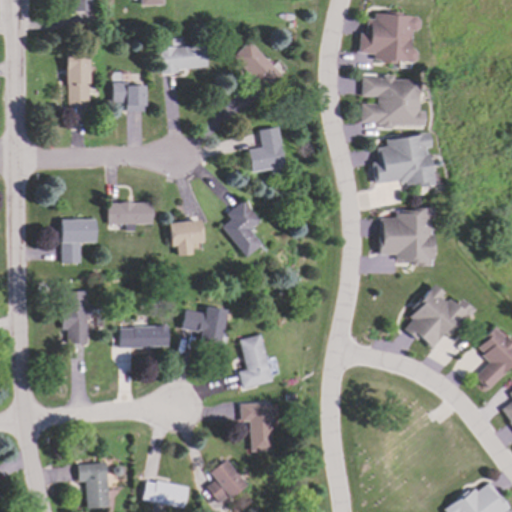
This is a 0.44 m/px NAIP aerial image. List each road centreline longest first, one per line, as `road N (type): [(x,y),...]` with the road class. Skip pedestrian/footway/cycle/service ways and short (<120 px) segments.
road 1 (residential): [(341,0),(329,51),(351,238),(333,367),(341,511),(469,411),(434,381),(335,356)]
road 2 (residential): [(11,0),(24,429),(45,511)]
road 3 (residential): [(0,429),(176,412)]
road 4 (residential): [(0,163),(175,161)]
